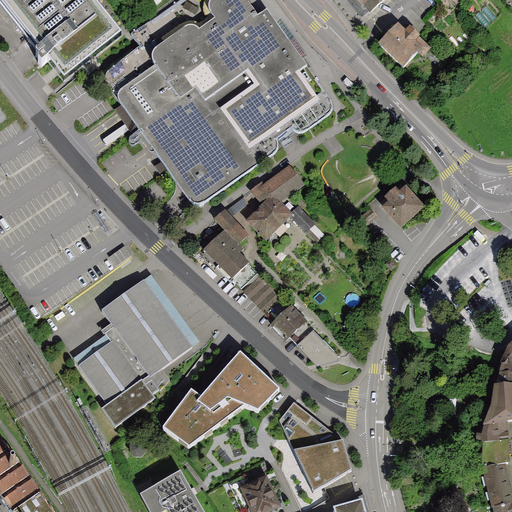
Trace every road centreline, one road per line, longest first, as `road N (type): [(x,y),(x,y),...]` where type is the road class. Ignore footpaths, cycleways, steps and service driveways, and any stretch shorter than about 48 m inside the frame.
road 1 (residential): [(376,409),(327,401),(162,253)]
road 2 (tertiary): [(481,188),(401,284),(376,409)]
road 3 (residential): [(362,112),(162,253)]
road 4 (residential): [(162,253),(0,70)]
road 5 (primary): [(481,188),(348,51)]
